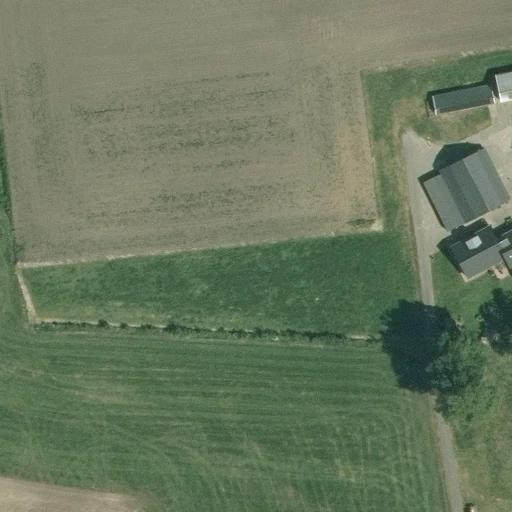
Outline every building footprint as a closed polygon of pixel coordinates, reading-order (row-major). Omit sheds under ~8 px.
[(511,69),(494,73),(500,100),(511,97),(511,69)] [(496,103),(492,82),(432,95),(436,115),(496,103)] [(510,197),(485,147),(439,171),(466,224),(510,197)] [(489,227),(451,248),(467,277),(504,256),(496,239),(489,227)] [(511,230),(496,239),(509,264),(511,262),(511,230)]
